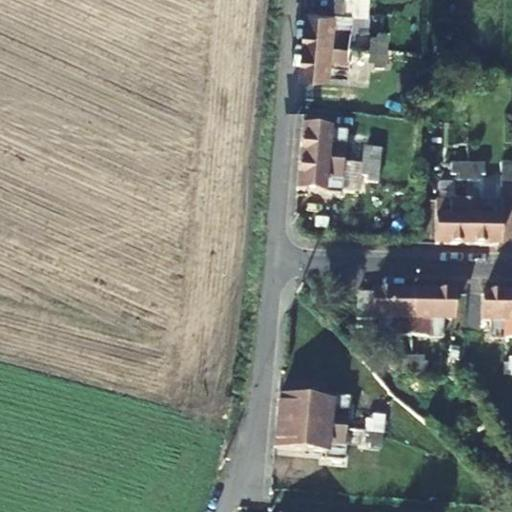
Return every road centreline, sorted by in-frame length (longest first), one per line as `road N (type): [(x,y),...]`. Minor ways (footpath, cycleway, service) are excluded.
road 1 (residential): [(276,269),(299,0)]
road 2 (residential): [(223,511),(254,410),(276,269)]
road 3 (residential): [(511,272),(276,269)]
road 4 (unknown): [(227,498),(381,511)]
